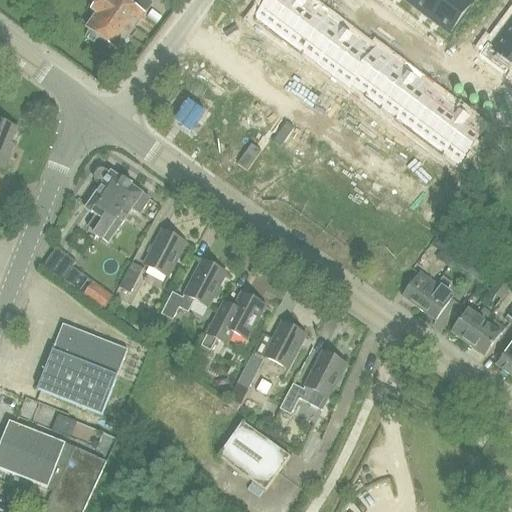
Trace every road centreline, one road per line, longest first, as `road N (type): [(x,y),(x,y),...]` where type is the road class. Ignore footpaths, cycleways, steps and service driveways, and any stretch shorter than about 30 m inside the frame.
road 1 (tertiary): [(511,412),(109,121)]
road 2 (unclassified): [(0,313),(83,102)]
road 3 (residential): [(363,0),(511,109)]
road 4 (residential): [(109,121),(203,0)]
